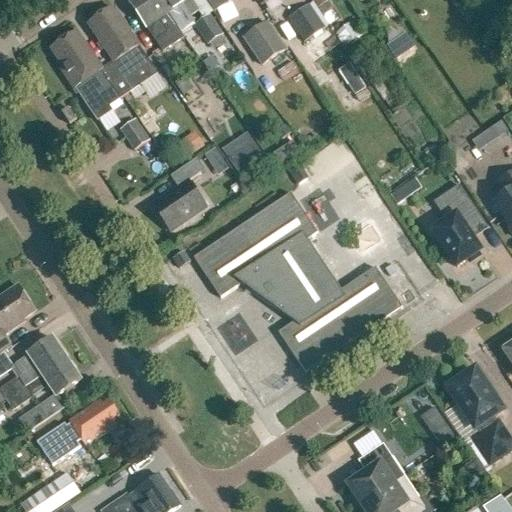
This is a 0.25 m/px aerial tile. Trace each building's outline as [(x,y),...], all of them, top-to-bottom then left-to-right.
[(169,15),(158,0),(133,0),(129,3),(162,53),(183,39),(168,16),(169,15)] [(158,0),(169,15),(180,8),(188,20),(199,12),(191,0),(158,0)] [(208,0),(206,1),(214,12),(231,1),(230,0),(208,0)] [(313,0),(318,8),(330,1),(329,0),(313,0)] [(305,42),(326,28),(310,5),(290,19),(305,42)] [(102,71),(121,101),(158,76),(114,11),(113,10),(89,26),(114,64),(102,71)] [(207,46),(223,36),(210,16),(194,27),(207,46)] [(353,22),(336,34),(345,47),(362,36),(353,22)] [(262,67),(286,51),(268,25),(244,40),(262,67)] [(121,101),(102,71),(77,34),(51,52),(66,74),(64,75),(74,91),(76,90),(98,124),(113,113),(110,109),(121,101)] [(405,38),(393,47),(401,60),(414,50),(405,38)] [(294,63),(277,74),(283,83),(299,72),(294,63)] [(359,81),(349,88),(355,96),(365,90),(359,81)] [(69,126),(76,121),(69,109),(61,114),(69,126)] [(134,152),(150,142),(136,121),(120,132),(134,152)] [(501,123),(491,129),(498,139),(508,133),(501,123)] [(286,127),(277,133),(283,140),(291,134),(286,127)] [(195,134),(181,143),(190,156),(203,147),(195,134)] [(221,147),(237,178),(263,165),(248,134),(221,147)] [(281,168),(301,155),(293,143),(273,157),(281,168)] [(214,151),(204,157),(210,165),(220,159),(214,151)] [(171,234),(206,210),(188,184),(205,173),(197,161),(170,179),(178,190),(153,207),(171,234)] [(299,185),(310,178),(299,161),(288,168),(299,185)] [(114,181),(124,195),(148,178),(138,164),(114,181)] [(511,175),(500,184),(507,195),(495,203),(507,220),(503,222),(511,234),(511,175)] [(470,264),(480,257),(478,255),(481,253),(465,229),(480,218),(459,187),(434,204),(447,223),(433,233),(457,269),(468,261),(470,264)] [(398,191),(390,196),(397,206),(405,201),(398,191)] [(342,293),(308,242),(318,235),(291,195),(194,260),(221,300),(242,286),(294,325),(279,335),(306,375),(403,310),(376,270),(342,293)] [(191,263),(184,253),(173,261),(180,271),(191,263)] [(0,355),(10,349),(4,339),(16,330),(15,328),(35,315),(17,288),(0,299),(0,355)] [(0,393),(6,402),(67,361),(53,340),(28,357),(16,366),(23,377),(19,379),(0,391),(0,393)] [(0,378),(14,369),(4,355),(0,357),(0,378)] [(67,361),(6,402),(13,412),(33,399),(32,398),(49,387),(56,399),(81,382),(67,361)] [(511,451),(511,444),(494,418),(502,413),(475,373),(449,391),(476,431),(478,429),(482,435),(473,441),(490,466),(511,451)] [(103,406),(100,401),(68,422),(70,425),(66,428),(64,425),(36,444),(52,468),(80,449),(77,444),(81,441),(85,448),(117,426),(113,421),(119,417),(109,402),(103,406)] [(28,434),(48,421),(39,408),(19,421),(28,434)] [(449,430),(433,441),(441,452),(457,441),(449,430)] [(347,487),(361,508),(404,479),(383,447),(362,461),(370,472),(347,487)] [(475,463),(470,465),(485,487),(490,484),(475,463)] [(141,511),(170,493),(160,478),(129,499),(130,500),(120,508),(122,511),(120,511),(141,511)] [(426,511),(404,479),(361,508),(363,511),(426,511)] [(54,511),(80,495),(73,484),(30,511),(54,511)] [(172,511),(180,507),(170,493),(141,511),(172,511)]
